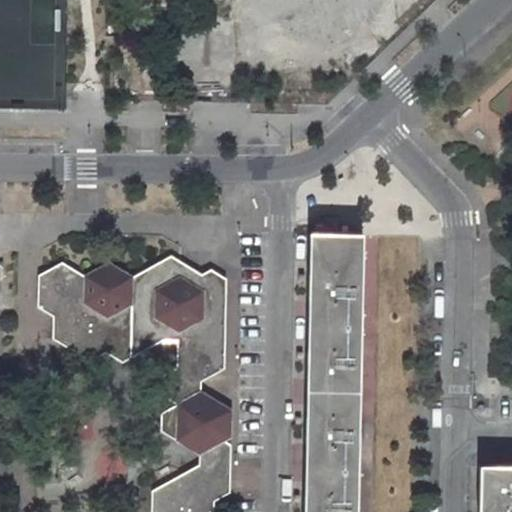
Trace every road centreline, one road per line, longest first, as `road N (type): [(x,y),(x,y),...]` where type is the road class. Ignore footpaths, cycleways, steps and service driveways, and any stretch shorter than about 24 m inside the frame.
road 1 (residential): [(370,116),(461,216),(454,435)]
road 2 (residential): [(282,171),(276,511)]
road 3 (residential): [(0,168),(282,171)]
road 4 (unknown): [(0,430),(25,299),(21,168)]
road 5 (residential): [(370,116),(496,0)]
road 6 (track): [(85,169),(85,0)]
